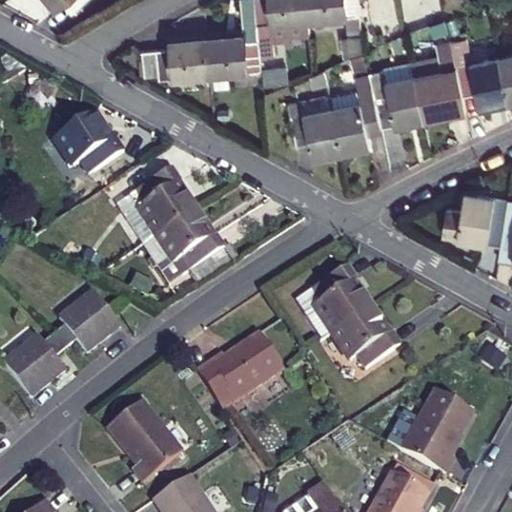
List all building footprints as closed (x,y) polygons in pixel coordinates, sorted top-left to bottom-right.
[(61,7),(70,17),(90,0),(43,0),(54,12),(61,7)] [(244,36),(207,40),(210,78),(261,73),(258,48),(253,0),(250,0),(240,1),(244,36)] [(274,39),(310,36),(309,23),(307,0),(253,0),(258,48),(274,46),(274,39)] [(350,35),(363,34),(359,0),(307,0),(309,23),(348,20),(350,35)] [(345,58),(365,56),(364,39),(344,40),(345,58)] [(467,39),(453,42),(459,68),(465,97),(478,94),(481,109),(510,102),(501,59),(472,65),(467,39)] [(145,83),(210,78),(207,40),(170,44),(171,50),(142,53),(145,83)] [(443,71),(417,76),(426,120),(454,114),(451,100),(465,97),(459,68),(453,42),(437,46),(443,71)] [(511,56),(501,59),(510,102),(511,101),(511,56)] [(426,120),(417,76),(415,64),(370,74),(382,130),(426,120)] [(382,130),(370,74),(357,76),(363,103),(332,109),(342,154),(371,148),(368,133),(382,130)] [(342,154),(332,109),(329,96),(287,105),(296,148),(310,145),(314,161),(342,154)] [(116,142),(99,116),(59,141),(77,169),(84,165),(92,177),(128,155),(119,140),(116,142)] [(139,170),(122,176),(128,191),(145,185),(139,170)] [(174,171),(139,194),(148,209),(143,212),(159,239),(198,215),(181,188),(184,186),(174,171)] [(128,221),(143,212),(148,209),(139,194),(120,207),(128,221)] [(461,239),(504,246),(511,203),(467,196),(461,239)] [(159,239),(143,212),(128,221),(146,248),(159,239)] [(198,215),(159,239),(146,248),(145,248),(170,287),(226,251),(218,238),(214,240),(198,215)] [(335,337),(373,312),(356,285),(359,283),(350,269),(314,291),(322,305),(316,308),(335,337)] [(58,333),(66,342),(76,355),(84,366),(117,341),(91,308),(58,333)] [(389,338),(373,312),(335,337),(351,363),(358,359),(365,371),(401,349),(392,336),(389,338)] [(195,372),(222,410),(284,368),(261,332),(224,356),(222,353),(195,372)] [(76,355),(66,342),(55,351),(66,363),(76,355)] [(53,373),(43,360),(35,351),(6,373),(33,405),(61,383),(53,373)] [(66,363),(55,351),(43,360),(53,373),(66,363)] [(404,454),(449,479),(456,465),(451,462),(475,418),(437,397),(404,454)] [(135,471),(145,484),(183,453),(143,404),(109,431),(140,468),(135,471)] [(422,511),(432,495),(394,474),(373,511),(422,511)] [(215,511),(192,478),(156,503),(162,511),(215,511)] [(321,511),(343,511),(339,505),(327,488),(312,498),(321,511)]
